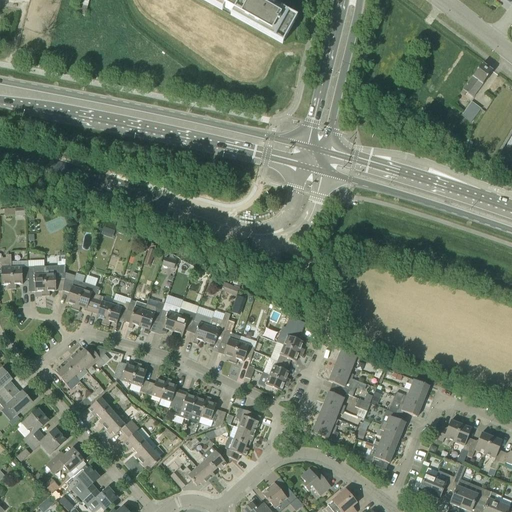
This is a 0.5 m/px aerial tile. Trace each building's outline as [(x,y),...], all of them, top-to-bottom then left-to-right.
[(224,7),(232,12),(230,16),(282,45),(297,18),(263,0),(201,0),(222,11),(224,7)] [(473,98),(492,72),(482,65),(460,94),(464,96),(466,93),(473,98)] [(480,109),(471,102),(461,116),(470,123),(480,109)] [(497,163),(505,167),(511,157),(503,153),(497,163)] [(73,222),(81,224),(83,217),(75,215),(73,222)] [(148,247),(144,246),(141,245),(139,250),(145,253),(148,247)] [(149,266),(154,251),(148,249),(143,264),(149,266)] [(11,269),(10,256),(5,256),(5,259),(0,259),(1,286),(8,286),(8,290),(12,290),(11,269)] [(161,266),(173,270),(176,262),(164,258),(161,266)] [(44,275),(45,297),(49,297),(49,292),(62,292),(64,280),(65,274),(65,267),(44,268),(44,275)] [(28,280),(28,268),(11,269),(12,290),(16,290),(16,285),(22,285),(22,280),(28,280)] [(34,276),(34,268),(28,268),(28,280),(34,280),(35,293),(41,292),(42,297),(45,297),(44,275),(34,276)] [(75,277),(65,274),(64,280),(62,292),(63,292),(69,294),(66,303),(73,305),(71,310),(75,311),(84,284),(83,284),(73,281),(75,277)] [(97,296),(99,289),(84,284),(75,311),(79,312),(80,308),(86,310),(86,311),(92,313),(97,296)] [(235,298),(238,290),(239,288),(234,286),(231,296),(235,298)] [(166,301),(181,307),(184,299),(169,293),(166,301)] [(112,305),(111,305),(101,302),(103,298),(97,296),(92,313),(97,315),(96,318),(103,320),(101,325),(105,326),(112,305)] [(244,299),(238,296),(235,303),(242,305),(244,299)] [(113,301),(111,305),(112,305),(105,326),(109,327),(110,323),(116,325),(118,320),(123,322),(129,304),(125,302),(125,304),(113,301)] [(129,304),(123,322),(129,324),(128,329),(132,330),(134,326),(139,328),(146,306),(136,302),(136,303),(130,301),(129,304)] [(162,310),(163,311),(159,323),(164,325),(161,334),(165,335),(167,331),(173,332),(178,316),(168,313),(170,307),(164,305),(162,310)] [(163,311),(162,310),(157,308),(157,309),(146,306),(139,328),(145,329),(143,334),(148,335),(153,321),(159,323),(163,311)] [(193,321),(196,315),(180,309),(178,316),(173,332),(178,334),(177,339),(181,340),(184,331),(190,333),(194,322),(193,321)] [(221,344),(225,333),(224,332),(230,315),(224,313),(222,321),(212,318),(211,320),(212,320),(204,343),(209,345),(208,349),(212,351),(215,342),(221,344)] [(198,341),(204,343),(212,320),(211,320),(196,315),(193,321),(194,322),(190,333),(195,335),(192,344),(197,346),(198,341)] [(289,331),(284,346),(303,354),(305,351),(300,349),(299,341),(301,336),(289,331)] [(232,363),(239,343),(229,340),(231,335),(225,333),(221,344),(227,346),(223,356),(230,358),(228,362),(232,363)] [(251,360),(252,355),(255,349),(239,343),(232,363),(236,365),(237,360),(243,362),(245,358),(251,360)] [(303,354),(284,346),(277,362),(288,366),(291,361),(295,363),(298,356),(302,358),(303,354)] [(104,355),(108,352),(98,349),(94,353),(100,359),(105,355),(104,355)] [(76,353),(87,366),(89,369),(100,359),(94,353),(92,350),(87,354),(84,351),(81,354),(79,351),(76,353)] [(340,352),(336,362),(352,369),(354,363),(358,365),(360,359),(339,351),(339,352),(340,352)] [(76,376),(87,366),(76,353),(66,362),(69,364),(67,366),(76,376)] [(273,367),(269,376),(289,384),(291,381),(286,379),(289,373),(286,372),(288,366),(277,362),(275,367),(273,367)] [(350,373),(352,369),(336,362),(333,372),(331,371),(331,372),(332,372),(351,380),(353,375),(350,373)] [(114,379),(121,381),(131,385),(138,365),(134,363),(133,368),(120,363),(114,379)] [(139,392),(145,394),(149,383),(143,381),(146,372),(140,370),(142,366),(138,365),(131,385),(141,388),(139,392)] [(54,372),(71,391),(81,382),(76,376),(67,366),(63,370),(61,367),(54,372)] [(244,378),(250,380),(254,369),(248,367),(244,378)] [(0,401),(14,389),(9,383),(11,381),(2,370),(0,372),(0,401)] [(351,380),(332,372),(328,382),(332,384),(328,393),(343,399),(347,390),(348,386),(363,392),(366,386),(356,382),(351,380)] [(269,376),(265,386),(281,392),(283,386),(288,388),(289,384),(269,376)] [(149,383),(145,394),(161,400),(168,379),(164,378),(163,383),(156,381),(155,385),(149,383)] [(168,379),(161,400),(170,403),(169,408),(175,410),(181,392),(175,390),(176,387),(170,385),(171,381),(168,379)] [(411,385),(409,391),(425,398),(429,387),(410,380),(408,384),(411,385)] [(96,399),(104,392),(99,387),(92,394),(96,399)] [(0,406),(3,410),(7,406),(16,416),(31,403),(22,393),(20,395),(14,389),(0,401),(0,406)] [(118,400),(123,396),(119,391),(114,395),(118,400)] [(396,392),(394,397),(421,408),(425,398),(409,391),(407,397),(396,392)] [(196,399),(198,395),(194,393),(192,398),(187,396),(187,394),(181,392),(175,410),(173,416),(188,421),(191,415),(196,399)] [(341,405),(344,399),(343,399),(328,393),(324,403),(344,411),(345,407),(341,405)] [(78,406),(82,411),(96,399),(92,394),(78,406)] [(123,396),(118,400),(122,405),(127,401),(123,396)] [(196,399),(191,415),(201,418),(207,398),(204,397),(202,401),(196,399)] [(401,412),(417,418),(421,408),(394,397),(390,407),(388,412),(391,413),(400,417),(401,412)] [(207,398),(201,418),(216,424),(220,412),(214,410),(216,406),(210,404),(211,399),(207,398)] [(99,418),(109,409),(101,399),(88,411),(94,417),(96,415),(99,418)] [(370,404),(358,400),(355,408),(367,412),(370,404)] [(324,403),(324,404),(320,414),(336,420),(338,414),(342,415),(344,411),(324,403)] [(117,418),(109,409),(99,418),(101,421),(99,423),(104,429),(117,418)] [(261,418),(254,415),(239,409),(236,417),(240,423),(238,429),(254,435),(261,418)] [(29,446),(41,436),(37,432),(48,422),(38,411),(22,425),(31,435),(24,441),(29,446)] [(216,424),(221,425),(222,426),(226,414),(220,412),(216,424)] [(384,421),(382,426),(401,434),(405,424),(398,421),(400,417),(391,413),(390,418),(388,423),(384,421)] [(320,414),(316,423),(316,424),(335,432),(336,431),(337,429),(337,427),(334,425),(336,420),(320,414)] [(225,424),(230,426),(233,417),(228,415),(225,424)] [(125,435),(135,426),(131,422),(125,427),(117,418),(104,429),(109,435),(112,433),(115,436),(121,430),(125,435)] [(445,439),(453,443),(461,426),(459,425),(457,421),(453,423),(450,422),(447,430),(442,428),(437,440),(443,443),(445,439)] [(228,435),(225,428),(220,429),(221,425),(216,424),(214,428),(215,431),(219,430),(221,436),(222,436),(227,437),(228,436),(228,435)] [(335,432),(316,424),(312,434),(328,440),(330,434),(334,435),(335,432)] [(463,451),(467,453),(468,453),(473,441),(468,439),(471,430),(468,429),(467,425),(463,427),(461,426),(453,443),(464,447),(463,451)] [(139,431),(135,426),(125,435),(130,439),(124,445),(129,451),(132,448),(135,451),(145,442),(137,433),(139,431)] [(397,444),(401,435),(401,434),(382,426),(380,431),(384,433),(382,438),(397,444)] [(251,443),(254,435),(238,429),(234,440),(246,445),(248,441),(251,443)] [(45,440),(41,436),(29,446),(34,452),(44,443),(53,453),(65,442),(55,430),(45,440)] [(162,435),(167,439),(171,434),(166,430),(162,435)] [(215,431),(213,432),(215,438),(221,436),(219,430),(215,431)] [(473,441),(468,453),(467,453),(466,457),(471,459),(472,455),(473,456),(475,451),(485,455),(492,438),(489,437),(488,433),(484,435),(481,434),(479,443),(473,441)] [(177,438),(171,434),(167,439),(173,443),(177,438)] [(499,465),(504,453),(499,451),(502,442),(499,441),(498,437),(494,439),(492,438),(485,455),(495,459),(494,463),(493,462),(490,469),(496,471),(498,465),(499,465)] [(376,442),(374,446),(374,447),(393,455),(397,444),(382,438),(379,443),(376,442)] [(194,448),(199,444),(195,439),(190,443),(194,448)] [(246,445),(234,440),(229,451),(225,450),(223,454),(228,458),(237,462),(240,456),(245,458),(248,450),(245,449),(246,445)] [(153,452),(145,442),(135,451),(137,454),(134,457),(140,463),(153,452)] [(190,452),(194,448),(190,443),(185,447),(190,452)] [(393,455),(374,447),(374,446),(365,443),(363,448),(371,451),(368,457),(365,459),(364,461),(373,465),(375,459),(389,465),(393,455)] [(505,463),(511,466),(511,446),(509,455),(504,453),(499,465),(504,467),(505,463)] [(202,456),(206,461),(215,471),(218,468),(220,471),(227,466),(215,453),(211,448),(202,456)] [(25,450),(16,458),(20,463),(30,455),(25,450)] [(61,463),(69,473),(83,461),(73,450),(64,458),(60,453),(45,466),(51,472),(61,463)] [(161,461),(153,452),(140,463),(145,469),(148,467),(151,470),(161,461)] [(215,471),(206,461),(197,469),(208,482),(214,476),(212,474),(215,471)] [(454,493),(450,505),(460,509),(470,485),(460,481),(465,468),(458,465),(454,477),(449,491),(454,493)] [(426,474),(428,468),(422,466),(417,478),(423,480),(418,492),(428,496),(435,478),(426,474)] [(197,469),(192,474),(187,468),(182,472),(179,469),(170,477),(182,490),(188,485),(188,484),(191,481),(197,487),(200,484),(202,487),(208,482),(197,469)] [(83,502),(93,493),(96,490),(92,485),(98,479),(89,469),(77,480),(80,483),(75,488),(81,494),(78,496),(83,502)] [(320,497),(331,488),(317,471),(313,475),(309,470),(300,478),(305,484),(302,486),(308,493),(313,490),(320,497)] [(428,496),(439,500),(444,489),(449,491),(454,477),(448,475),(446,482),(435,478),(428,496)] [(43,487),(50,495),(59,486),(52,478),(43,487)] [(274,485),(262,495),(275,510),(279,506),(281,504),(286,509),(293,503),(293,502),(296,499),(286,487),(280,492),(274,485)] [(480,503),(486,491),(470,485),(460,509),(468,511),(471,511),(475,502),(480,503)] [(96,490),(93,493),(83,502),(88,507),(91,505),(96,511),(101,507),(105,511),(117,500),(107,490),(101,495),(96,490)] [(345,491),(342,493),(331,502),(338,511),(355,511),(352,508),(356,504),(345,491)] [(495,511),(499,503),(493,501),(496,495),(486,491),(480,503),(486,506),(483,511),(495,511)] [(55,501),(49,496),(43,501),(49,507),(55,501)] [(296,510),(301,506),(297,500),(294,503),(292,505),(296,510)] [(499,503),(495,511),(511,511),(511,500),(509,507),(499,503)]
